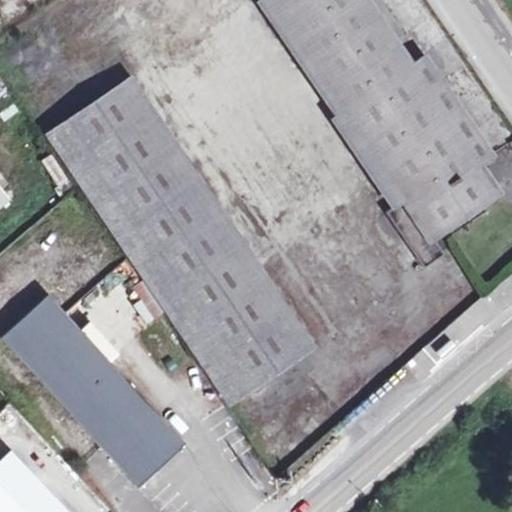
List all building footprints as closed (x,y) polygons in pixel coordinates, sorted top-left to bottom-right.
[(429,236),(493,193),(476,168),(491,158),(421,57),(407,67),(361,0),(265,0),(403,201),(385,213),(423,269),(442,255),(429,236)] [(0,103),(10,98),(0,79),(0,103)] [(307,348),(127,82),(44,138),(77,187),(224,404),(307,348)] [(0,207),(10,199),(0,187),(0,207)] [(73,235),(89,261),(111,249),(95,222),(73,235)] [(0,337),(101,449),(135,487),(182,444),(64,315),(46,296),(0,337)] [(65,511),(10,454),(0,463),(0,511),(65,511)]
